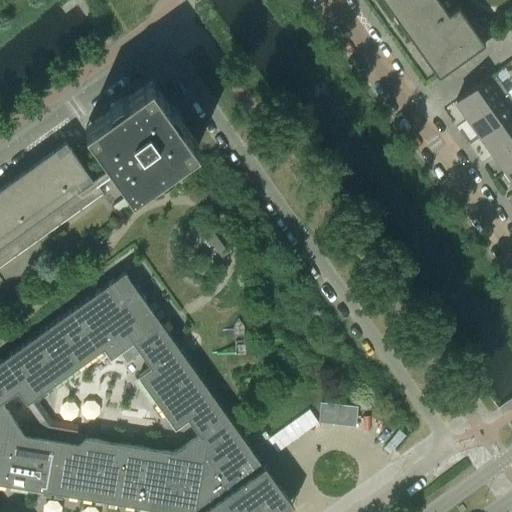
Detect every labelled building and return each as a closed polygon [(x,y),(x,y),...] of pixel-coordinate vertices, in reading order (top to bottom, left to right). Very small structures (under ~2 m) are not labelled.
[(511,0),(384,0),(438,75),(484,42),(457,5),(447,12),(438,0),(511,0)] [(499,97),(507,91),(493,72),(455,99),(469,119),(499,97)] [(0,265),(37,239),(102,192),(96,183),(115,169),(132,193),(198,145),(182,122),(178,125),(150,86),(103,119),(111,131),(100,139),(115,161),(92,178),(65,140),(0,186),(0,265)] [(481,136),(511,114),(499,97),(469,119),(481,136)] [(494,154),(511,140),(511,114),(481,136),(494,154)] [(506,171),(511,167),(511,140),(494,154),(506,171)] [(228,253),(216,236),(209,242),(222,258),(228,253)] [(0,511),(282,511),(293,504),(264,464),(263,465),(124,271),(0,359),(0,511)] [(320,420),(357,423),(359,402),(321,399),(320,420)]
